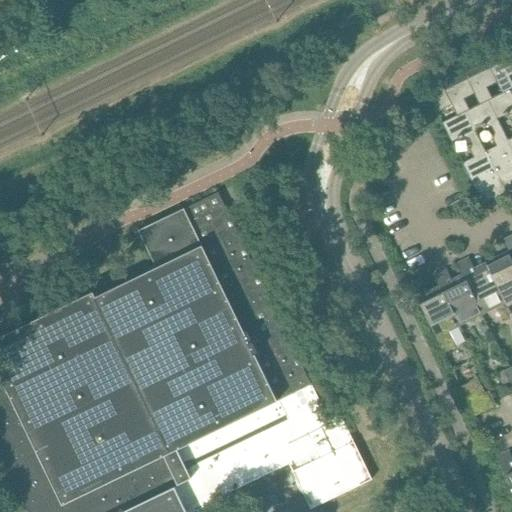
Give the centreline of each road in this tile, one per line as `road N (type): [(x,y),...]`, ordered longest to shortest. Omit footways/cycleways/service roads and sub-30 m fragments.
road 1 (tertiary): [(464,511),(323,197),(341,115),(367,66),(477,0)]
road 2 (residential): [(400,144),(433,223),(455,237),(511,210)]
